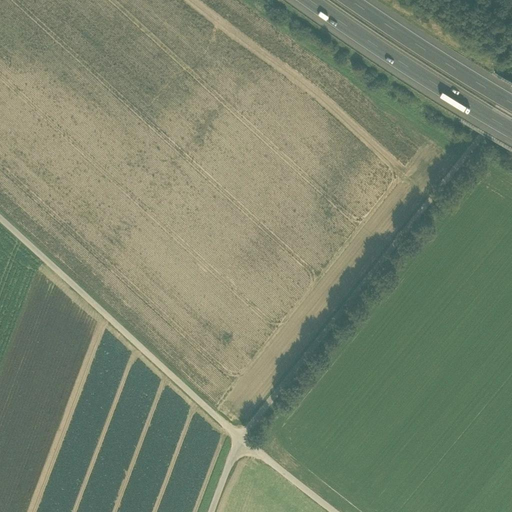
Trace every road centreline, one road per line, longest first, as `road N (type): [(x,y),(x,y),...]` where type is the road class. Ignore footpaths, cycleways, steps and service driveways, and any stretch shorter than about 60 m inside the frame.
road 1 (track): [(238,437),(511,98)]
road 2 (track): [(0,219),(238,437)]
road 3 (motorway): [(310,0),(511,129)]
road 4 (motorway): [(511,101),(353,0)]
road 5 (track): [(333,511),(238,437)]
